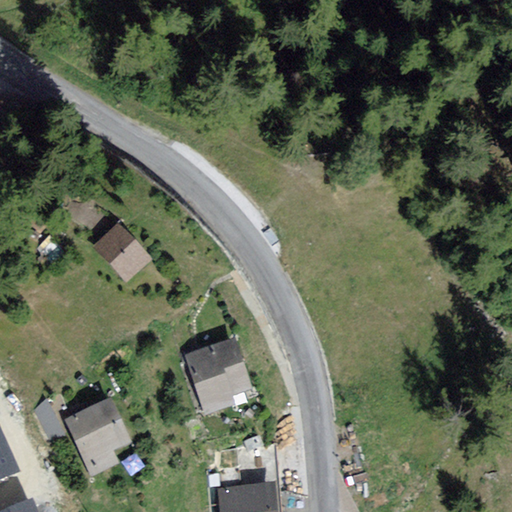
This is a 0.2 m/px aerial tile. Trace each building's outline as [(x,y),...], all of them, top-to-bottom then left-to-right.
[(151,267),(116,229),(91,252),(126,290),(151,267)] [(233,343),(182,360),(201,416),(252,399),(233,343)] [(110,401),(62,421),(88,480),(117,467),(113,456),(131,449),(110,401)] [(0,493),(23,484),(0,427),(0,493)] [(276,511),(274,487),(216,493),(218,511),(276,511)]
